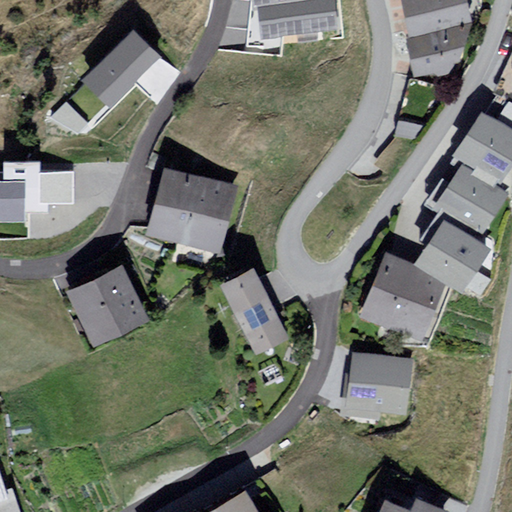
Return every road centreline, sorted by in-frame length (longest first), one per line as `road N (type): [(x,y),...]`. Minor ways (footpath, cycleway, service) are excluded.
road 1 (residential): [(0,268),(24,275),(69,267),(101,241),(148,142),(206,56),(219,0)]
road 2 (residential): [(375,0),(380,71),(360,134),(289,237),(296,264),(312,275),(337,271)]
road 3 (residential): [(337,271),(311,394),(275,439),(143,511)]
road 4 (residential): [(337,271),(464,94),(504,0)]
road 5 (residential): [(511,315),(480,511)]
